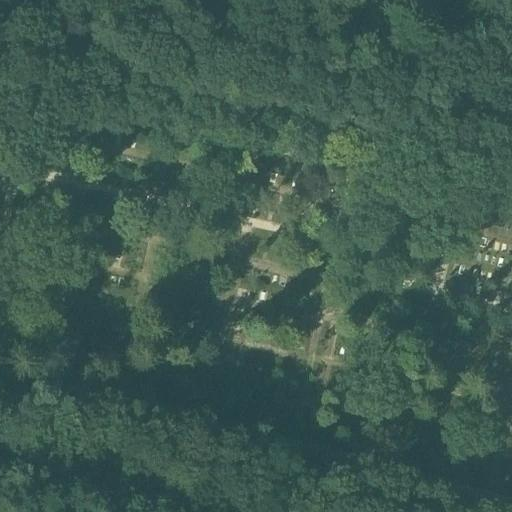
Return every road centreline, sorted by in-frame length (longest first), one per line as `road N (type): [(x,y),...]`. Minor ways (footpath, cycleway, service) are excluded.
road 1 (unclassified): [(511,172),(0,46)]
road 2 (unclassified): [(248,511),(0,435)]
